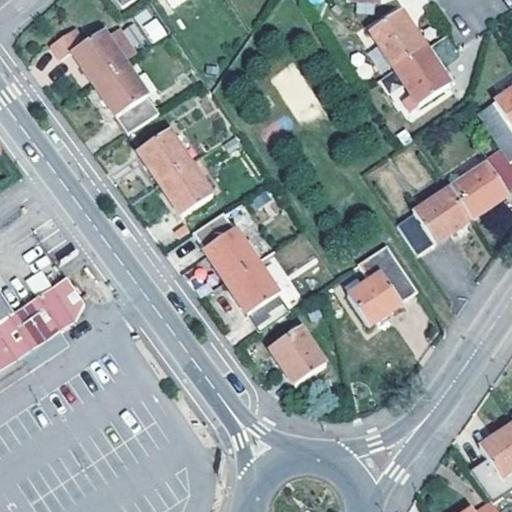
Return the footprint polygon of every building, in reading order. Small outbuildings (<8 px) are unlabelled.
[(166,0),(173,10),(188,0),(166,0)] [(383,76),(394,69),(425,49),(401,12),(370,33),(378,46),(368,53),(383,76)] [(156,19),(142,29),(153,44),(167,34),(156,19)] [(72,53),(95,87),(127,66),(108,38),(104,33),(85,45),(76,30),(52,46),(61,60),(72,53)] [(121,30),(108,38),(127,66),(139,58),(121,30)] [(450,86),(425,49),(394,69),(418,107),(450,86)] [(294,62),(269,77),(299,126),(323,112),(294,62)] [(159,114),(127,66),(95,87),(127,135),(159,114)] [(511,91),(477,115),(500,150),(509,164),(511,161),(511,91)] [(137,152),(159,186),(191,165),(169,132),(137,152)] [(234,137),(223,144),(229,152),(240,145),(234,137)] [(487,165),(451,190),(471,221),(508,197),(507,195),(511,191),(511,167),(509,164),(500,150),(485,161),(487,165)] [(212,196),(191,165),(159,186),(180,217),(212,196)] [(418,257),(471,221),(451,190),(397,226),(418,257)] [(223,213),(192,234),(225,282),(256,263),(223,213)] [(387,247),(359,266),(369,282),(348,296),(369,329),(403,306),(401,304),(417,293),(387,247)] [(256,263),(225,282),(258,332),(289,312),(256,263)] [(0,323),(0,372),(45,342),(59,333),(54,324),(82,305),(65,280),(13,315),(0,323)] [(0,294),(0,323),(13,315),(0,294)] [(54,324),(59,333),(72,324),(82,305),(54,324)] [(301,329),(268,350),(294,387),(326,365),(301,329)] [(0,372),(0,389),(67,345),(59,333),(45,342),(0,372)] [(511,427),(479,449),(486,460),(471,470),(491,502),(493,505),(511,492),(511,427)] [(469,511),(498,511),(493,505),(491,502),(475,511),(473,511),(473,510),(469,511)]
